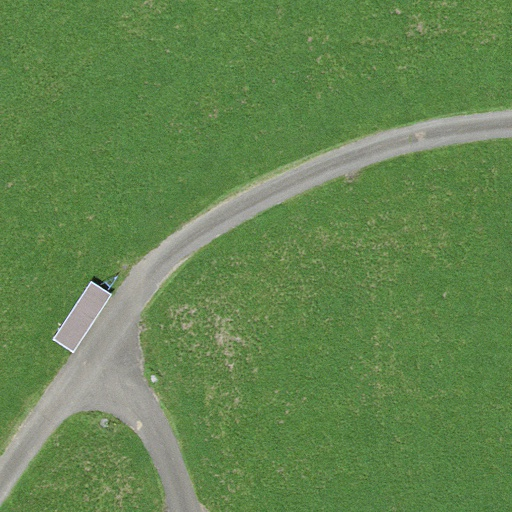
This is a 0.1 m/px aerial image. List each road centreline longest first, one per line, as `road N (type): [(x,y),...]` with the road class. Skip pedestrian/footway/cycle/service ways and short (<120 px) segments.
road 1 (track): [(511,134),(429,140),(356,158),(255,205),(161,262),(102,354),(171,461),(182,511)]
road 2 (track): [(102,354),(0,492)]
